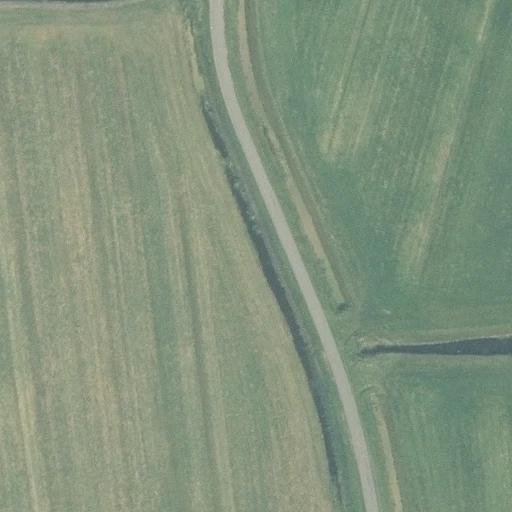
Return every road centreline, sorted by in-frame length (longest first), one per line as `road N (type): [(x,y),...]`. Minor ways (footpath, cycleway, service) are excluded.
road 1 (unclassified): [(369,511),(325,329),(219,75),(215,0)]
road 2 (track): [(325,329),(511,314)]
